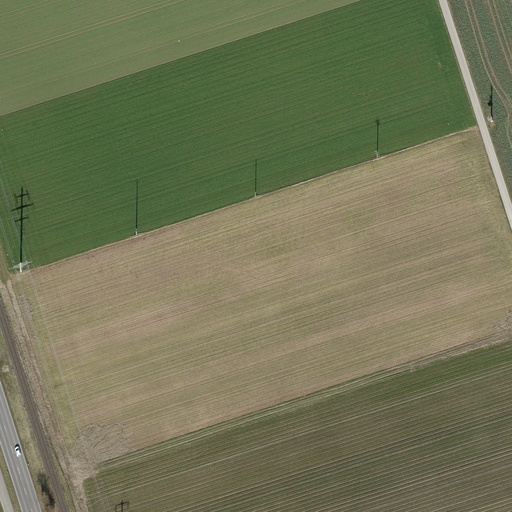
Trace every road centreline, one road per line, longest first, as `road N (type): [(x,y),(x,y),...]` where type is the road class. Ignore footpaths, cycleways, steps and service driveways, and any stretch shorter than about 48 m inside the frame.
road 1 (track): [(79,475),(511,334)]
road 2 (track): [(511,212),(444,0)]
